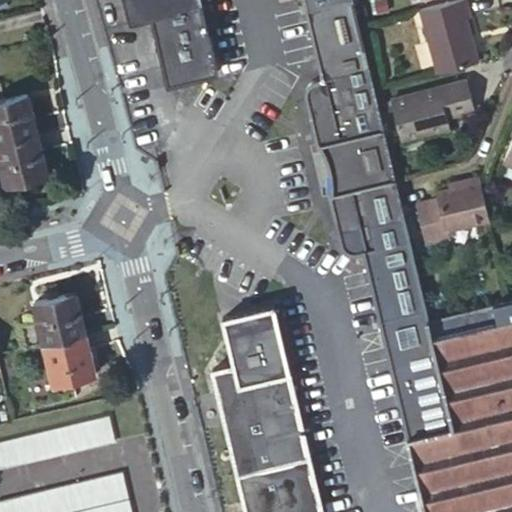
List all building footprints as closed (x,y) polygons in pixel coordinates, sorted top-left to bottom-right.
[(201,2),(200,0),(124,0),(124,1),(129,19),(150,14),(201,2)] [(353,0),(335,0),(305,8),(317,58),(364,47),(358,22),(353,0)] [(454,0),(420,8),(437,71),(478,60),(467,18),(471,16),(467,0),(454,0)] [(150,14),(167,82),(218,70),(201,2),(150,14)] [(364,47),(317,58),(322,77),(311,81),(307,83),(306,86),(305,88),(306,95),(318,144),(319,144),(326,160),(328,166),(329,173),(330,190),(328,190),(340,241),(342,246),(344,249),(347,251),(351,251),(356,250),(363,249),(369,272),(414,262),(364,47)] [(447,115),(475,108),(468,79),(391,97),(402,138),(450,127),(447,115)] [(0,142),(37,134),(28,94),(0,100),(0,142)] [(47,175),(37,134),(0,142),(0,163),(5,184),(47,175)] [(447,229),(490,218),(481,178),(437,189),(438,195),(418,200),(427,239),(448,234),(447,229)] [(414,262),(369,272),(371,281),(423,497),(501,479),(501,478),(511,475),(511,297),(427,318),(414,262)] [(43,342),(84,332),(74,292),(33,302),(43,342)] [(237,383),(289,370),(274,304),(222,316),(233,363),(237,383)] [(95,373),(84,332),(43,342),(53,383),(95,373)] [(233,363),(213,368),(246,511),(322,511),(321,506),(289,370),(237,383),(233,363)] [(0,466),(118,437),(112,412),(0,440),(0,466)] [(0,501),(2,511),(136,511),(126,468),(0,499),(0,501)] [(501,479),(423,497),(426,511),(511,511),(511,475),(501,478),(501,479)]
